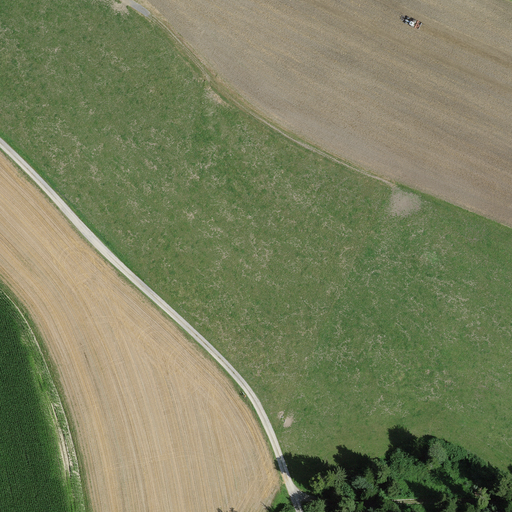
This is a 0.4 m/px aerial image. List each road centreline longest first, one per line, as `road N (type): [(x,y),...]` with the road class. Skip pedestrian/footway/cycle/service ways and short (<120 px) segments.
road 1 (track): [(0,145),(244,388),(298,511)]
road 2 (track): [(511,511),(291,496)]
